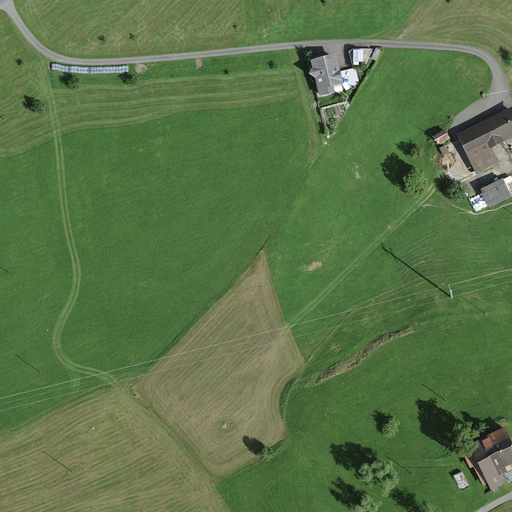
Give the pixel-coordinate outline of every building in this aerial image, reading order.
[(363,53),(353,53),(354,65),(364,65),(363,53)] [(336,58),(312,63),(320,97),(344,92),(336,58)] [(511,110),(459,136),(477,173),(498,163),(490,148),(511,137),(511,110)] [(502,182),(481,192),(489,208),(510,198),(502,182)] [(511,443),(506,431),(474,447),(492,486),(511,477),(511,474),(507,465),(511,462),(511,443)]
